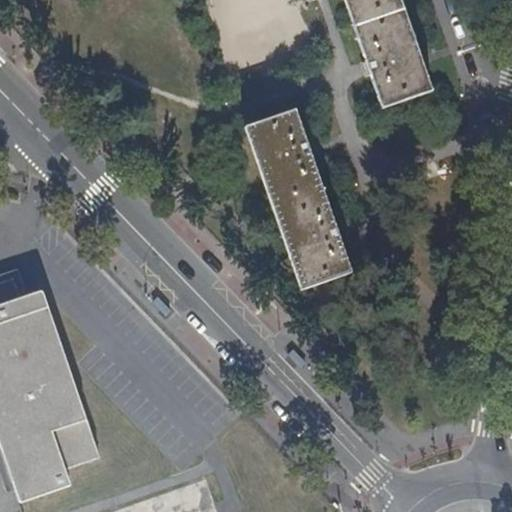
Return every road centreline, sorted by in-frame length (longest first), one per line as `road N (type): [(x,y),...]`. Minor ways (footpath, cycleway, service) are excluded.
road 1 (secondary): [(48,142),(403,505)]
road 2 (residential): [(489,475),(511,254)]
